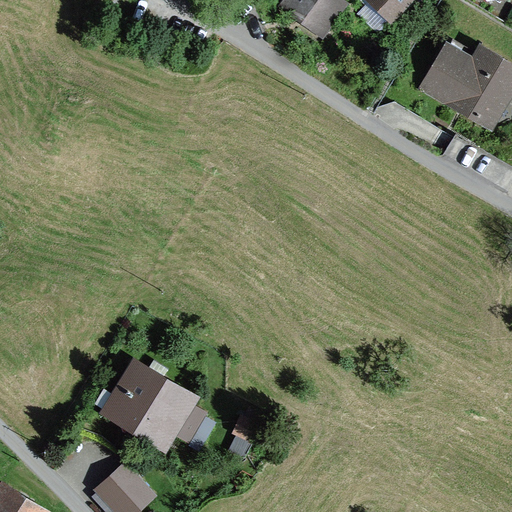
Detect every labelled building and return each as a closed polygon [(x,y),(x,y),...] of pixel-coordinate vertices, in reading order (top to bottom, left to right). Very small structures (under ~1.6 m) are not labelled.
[(330,0),(291,0),(286,7),(320,33),(339,6),(330,0)] [(369,0),(370,0),(359,12),(378,31),(406,0),(369,0)] [(448,48),(425,87),(490,125),(511,86),(511,73),(496,64),(491,73),(448,48)] [(463,164),(508,191),(511,184),(511,171),(472,148),(463,164)] [(162,437),(183,402),(135,373),(114,408),(129,417),(128,419),(135,423),(136,421),(162,437)] [(188,442),(204,415),(193,408),(176,434),(188,442)] [(130,511),(149,494),(125,468),(101,490),(121,511),(130,511)] [(0,511),(38,511),(3,488),(0,492),(0,511)]
